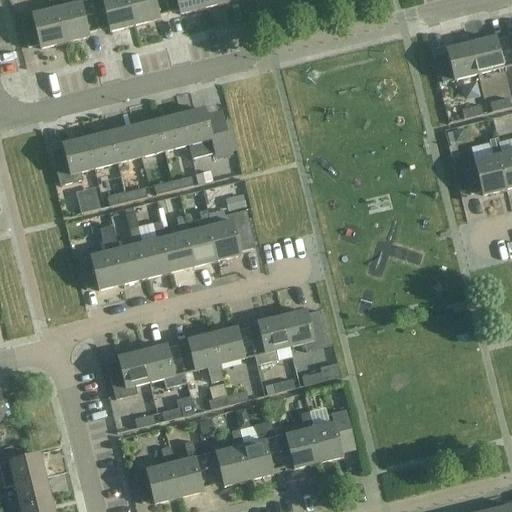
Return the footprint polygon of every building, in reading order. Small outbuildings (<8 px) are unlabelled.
[(57,10),(60,9),(57,0),(49,0),(52,11),(33,16),(34,19),(22,22),(29,49),(41,46),(42,50),(66,44),(57,10)] [(100,32),(92,1),(84,4),(82,0),(73,0),(75,6),(60,9),(57,10),(66,44),(90,38),(89,34),(100,32)] [(129,0),(97,0),(92,1),(100,32),(110,29),(111,33),(136,27),(129,0)] [(129,0),(136,27),(160,21),(159,17),(170,14),(166,0),(129,0)] [(203,0),(166,0),(170,14),(180,12),(181,15),(206,9),(203,0)] [(203,0),(206,9),(230,4),(229,0),(228,0),(203,0)] [(511,67),(511,57),(508,40),(497,43),(496,39),(472,45),(480,76),(511,67)] [(456,82),(480,76),(472,45),(448,51),(449,55),(437,58),(444,84),(455,81),(456,82)] [(490,105),(492,114),(511,109),(509,100),(490,105)] [(466,121),(485,116),(482,107),(464,112),(466,121)] [(182,117),(190,148),(193,161),(216,155),(216,157),(232,153),(225,124),(210,127),(206,111),(182,117)] [(166,153),(190,148),(182,117),(158,123),(166,153)] [(143,159),(166,153),(158,123),(135,128),(143,159)] [(120,165),(143,159),(135,128),(112,134),(120,165)] [(447,135),(449,145),(461,142),(464,138),(463,131),(447,135)] [(96,171),(120,165),(112,134),(88,140),(96,171)] [(82,174),(96,171),(88,140),(64,146),(65,150),(53,153),(61,188),(84,182),(82,174)] [(500,157),(503,156),(499,140),(491,142),(494,158),(476,163),(477,167),(465,170),(472,197),(483,194),(484,198),(508,192),(500,157)] [(511,153),(503,156),(500,157),(508,192),(511,190),(511,153)] [(196,177),(198,187),(204,186),(213,183),(211,173),(196,177)] [(174,183),(176,193),(195,188),(193,179),(174,183)] [(157,197),(176,193),(174,183),(155,188),(157,197)] [(127,195),(129,204),(148,200),(146,190),(127,195)] [(110,209),(129,204),(127,195),(108,200),(110,209)] [(246,209),(243,197),(226,201),(229,213),(246,209)] [(80,207),(82,216),(101,211),(99,202),(80,207)] [(168,229),(163,210),(159,211),(162,224),(164,230),(168,229)] [(210,229),(212,228),(209,212),(200,214),(204,230),(190,234),(186,235),(195,269),(218,263),(210,229)] [(218,263),(242,257),(241,253),(257,249),(248,212),(226,218),(228,224),(212,228),(210,229),(218,263)] [(125,217),(128,231),(138,229),(135,215),(125,217)] [(186,235),(190,234),(186,218),(177,220),(181,236),(166,239),(163,240),(171,275),(195,269),(186,235)] [(163,240),(166,239),(164,230),(162,224),(154,226),(158,242),(143,245),(140,246),(148,280),(171,275),(163,240)] [(100,292),(125,286),(116,252),(119,251),(114,228),(101,231),(107,254),(80,261),(87,291),(99,289),(100,292)] [(140,246),(143,245),(139,230),(130,232),(134,248),(119,251),(116,252),(125,286),(148,280),(140,246)] [(283,318),(291,350),(305,346),(307,354),(330,349),(321,313),(308,316),(307,312),(283,318)] [(257,368),(279,362),(277,353),(291,350),(283,318),(258,325),(259,328),(249,331),(256,359),(255,359),(257,368)] [(256,359),(249,331),(239,334),(238,330),(213,336),(221,367),(255,359),(256,359)] [(190,346),(179,349),(186,376),(211,370),(215,385),(225,383),(221,367),(213,336),(189,342),(190,346)] [(169,351),(168,347),(143,354),(151,385),(164,382),(166,391),(188,385),(186,376),(179,349),(169,351)] [(137,388),(151,385),(143,354),(119,360),(120,363),(108,367),(117,402),(139,397),(137,388)] [(303,379),(305,389),(324,384),(322,375),(320,375),(303,379)] [(275,387),(277,396),(296,391),(294,382),(275,387)] [(265,389),(268,398),(277,396),(275,387),(265,389)] [(229,398),(231,408),(250,403),(247,394),(229,398)] [(212,413),(231,408),(229,398),(210,403),(212,413)] [(182,410),(184,419),(195,416),(190,399),(176,402),(178,411),(182,410)] [(165,424),(184,419),(182,410),(178,411),(163,415),(165,424)] [(320,465),(343,459),(343,455),(356,451),(347,413),(327,418),(329,426),(314,430),(311,431),(320,465)] [(311,431),(314,430),(311,414),(302,416),(306,432),(276,440),(284,470),(294,467),(295,471),(320,465),(311,431)] [(138,431),(156,426),(154,417),(135,422),(138,431)] [(215,433),(212,421),(199,425),(202,436),(215,433)] [(250,482),(274,476),(273,472),(284,470),(276,440),(272,423),(256,428),(260,444),(245,447),(241,448),(250,482)] [(241,448),(245,447),(241,432),(232,434),(236,450),(206,457),(214,487),(224,485),(225,489),(250,482),(241,448)] [(214,487),(206,457),(198,459),(194,443),(185,446),(189,461),(175,465),(171,466),(180,500),(204,494),(203,490),(214,487)] [(0,461),(16,458),(14,449),(0,452),(0,461)] [(171,466),(175,465),(171,449),(162,451),(166,467),(147,472),(148,476),(136,479),(143,505),(155,502),(156,506),(180,500),(171,466)] [(16,487),(47,479),(41,456),(10,463),(10,464),(0,466),(0,469),(5,489),(16,487)] [(6,511),(16,511),(22,511),(53,503),(47,479),(16,487),(19,501),(4,505),(6,511)] [(22,511),(54,511),(53,503),(22,511)]
